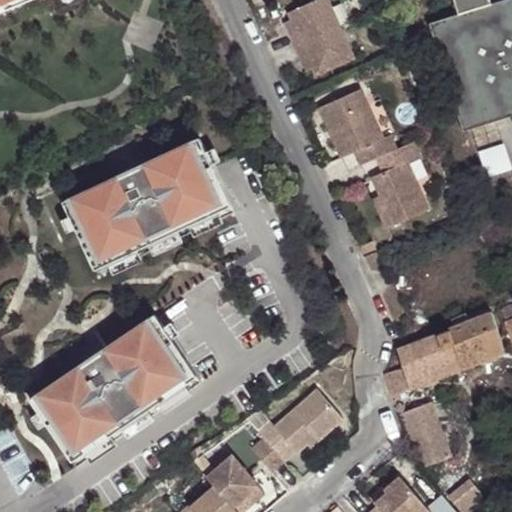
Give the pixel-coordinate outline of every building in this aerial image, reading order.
[(289,35),(294,47),(339,27),(332,12),(326,0),(314,0),(287,12),(290,19),(296,31),(289,35)] [(452,0),(453,0),(457,14),(429,23),(464,130),(511,114),(511,0),(496,0),(492,1),(491,0),(452,0)] [(283,22),(289,35),(296,31),(290,19),(283,22)] [(339,27),(294,47),(299,58),(307,55),(312,67),(316,75),(353,58),(339,27)] [(307,55),(299,58),(305,71),(312,67),(307,55)] [(353,152),(360,166),(375,159),(396,149),(389,135),(382,138),(367,105),(364,98),(360,89),(317,108),(340,159),(353,152)] [(382,138),(389,135),(394,133),(379,99),(374,102),(367,105),(382,138)] [(122,175),(66,200),(102,275),(238,211),(204,136),(149,162),(150,164),(122,176),(122,175)] [(419,157),(412,142),(401,148),(407,162),(419,157)] [(511,165),(504,142),(478,150),(487,176),(511,167),(511,165)] [(407,162),(401,148),(396,149),(375,159),(382,173),(370,178),(379,197),(384,208),(377,211),(386,230),(429,210),(419,189),(407,162)] [(431,183),(419,157),(407,162),(419,189),(431,183)] [(384,208),(379,197),(372,200),(377,211),(384,208)] [(358,248),(362,257),(374,252),(375,252),(370,243),(358,248)] [(84,365),(32,399),(77,468),(250,357),(206,288),(109,350),(110,352),(85,368),(84,365)] [(511,305),(503,308),(507,320),(511,318),(511,305)] [(399,370),(381,378),(389,399),(504,350),(493,312),(461,325),(451,329),(393,353),(399,370)] [(449,322),(451,329),(461,325),(458,318),(449,322)] [(279,463),(282,467),(304,448),(313,440),(317,444),(340,424),(315,395),(274,431),(269,426),(268,426),(258,416),(245,424),(259,440),(279,463)] [(408,402),(391,416),(406,447),(416,469),(435,460),(437,453),(442,448),(423,397),(408,402)] [(279,463),(259,440),(245,452),(264,475),(279,463)] [(313,440),(304,448),(307,452),(317,444),(313,440)] [(218,489),(198,505),(204,511),(244,511),(255,504),(247,495),(259,486),(236,459),(211,480),(218,489)] [(391,490),(378,502),(382,507),(376,511),(423,511),(431,506),(405,475),(389,488),(391,490)] [(467,511),(474,511),(487,502),(471,481),(453,494),(467,511)] [(373,497),(378,502),(391,490),(389,488),(387,485),(373,497)] [(266,494),(259,486),(247,495),(255,504),(266,494)]
